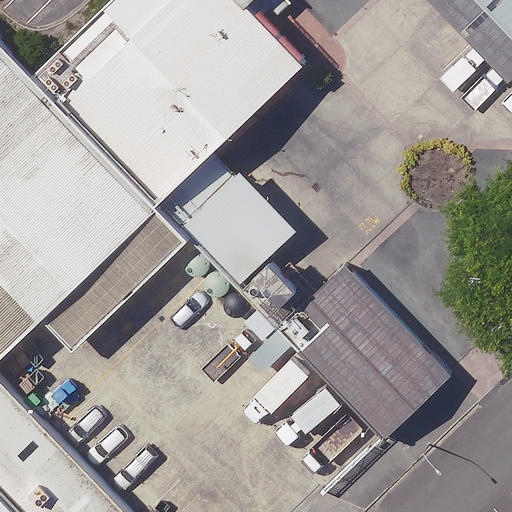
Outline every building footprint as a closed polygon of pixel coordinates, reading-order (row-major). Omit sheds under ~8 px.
[(262,89),(177,0),(80,0),(45,33),(175,171),(262,89)] [(510,65),(449,0),(357,0),(462,110),(510,65)] [(0,328),(38,368),(152,261),(0,99),(0,328)] [(412,401),(309,291),(234,361),(338,470),(412,401)] [(50,511),(0,458),(0,511),(50,511)] [(220,511),(202,493),(182,511),(220,511)]
